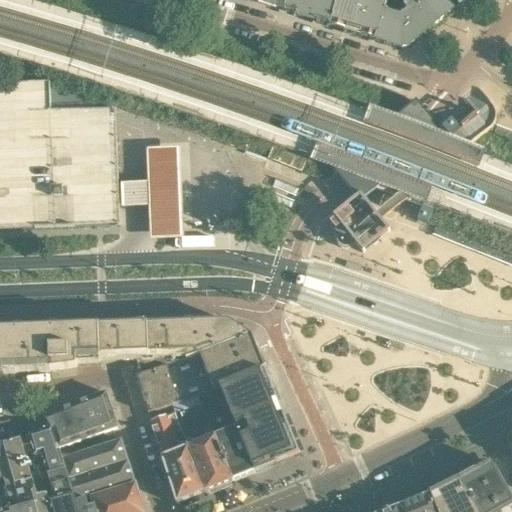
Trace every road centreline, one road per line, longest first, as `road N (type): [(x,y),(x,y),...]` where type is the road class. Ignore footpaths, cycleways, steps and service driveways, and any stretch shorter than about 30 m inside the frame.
road 1 (secondary): [(506,336),(233,260),(0,265)]
road 2 (residential): [(511,12),(450,87),(197,3)]
road 3 (residential): [(0,385),(116,382),(160,511)]
road 4 (residential): [(262,511),(484,410)]
road 5 (unknown): [(115,115),(43,113),(25,147),(29,175)]
